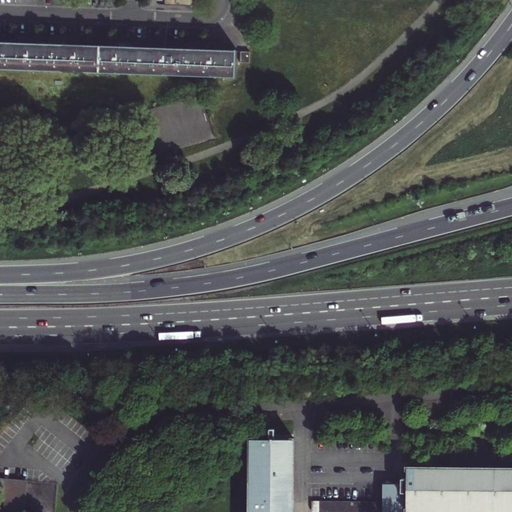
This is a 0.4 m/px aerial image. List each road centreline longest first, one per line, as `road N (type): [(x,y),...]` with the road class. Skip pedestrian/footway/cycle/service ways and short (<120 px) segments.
road 1 (motorway): [(511,24),(472,73),(367,166),(280,215),(218,242),(123,266),(0,275)]
road 2 (motorway): [(511,206),(242,276),(125,292),(0,294)]
road 3 (motorway): [(0,326),(316,310)]
road 4 (trunk): [(316,310),(511,287)]
road 5 (motorway): [(316,310),(511,304)]
road 6 (residential): [(0,11),(130,16)]
